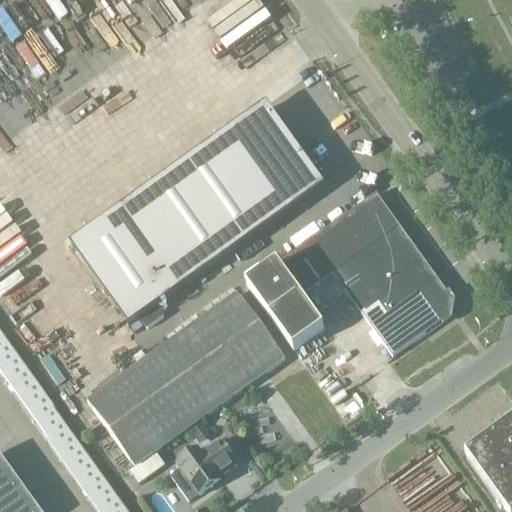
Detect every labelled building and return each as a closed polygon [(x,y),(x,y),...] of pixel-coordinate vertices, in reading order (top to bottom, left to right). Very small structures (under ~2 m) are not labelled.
[(234,129),(118,211),(177,294),(326,189),(302,155),(299,157),(266,110),(236,131),(234,129)] [(333,277),(392,360),(449,319),(451,302),(376,197),(247,289),(293,354),(324,332),(301,300),(333,277)] [(237,296),(87,404),(135,469),(285,361),(237,296)] [(116,511),(0,327),(0,372),(88,511),(116,511)] [(254,457),(326,406),(296,363),(224,414),(254,457)] [(506,511),(511,511),(511,420),(465,455),(506,511)] [(189,504),(200,497),(221,482),(218,479),(237,466),(221,443),(202,457),(198,450),(177,465),(182,471),(171,479),(189,504)] [(32,511),(18,492),(0,466),(0,511),(32,511)]
